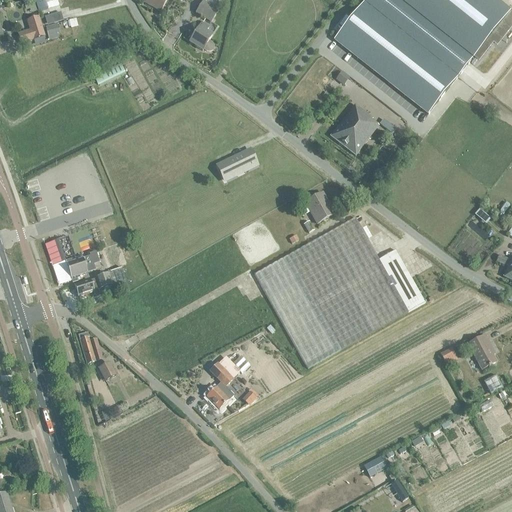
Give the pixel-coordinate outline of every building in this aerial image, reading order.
[(47,8),(44,0),(36,0),(40,10),(47,8)] [(146,0),(144,4),(160,12),(166,0),(146,0)] [(365,0),(363,3),(457,78),(472,59),(472,58),(419,17),(408,7),(398,0),(365,0)] [(511,12),(510,11),(495,0),(398,0),(408,7),(419,17),(472,58),(473,58),(473,57),(478,60),(493,42),(497,45),(511,26),(508,23),(511,17),(511,12)] [(196,14),(202,18),(203,18),(210,6),(203,2),(198,9),(195,14),(196,14)] [(457,78),(363,3),(334,41),(428,115),(457,78)] [(48,26),(64,21),(61,12),(45,17),(48,26)] [(27,21),(30,31),(33,41),(45,37),(39,18),(27,21)] [(46,27),(49,40),(61,37),(58,24),(46,27)] [(208,28),(202,24),(189,43),(202,51),(203,50),(206,52),(207,52),(209,52),(212,51),(213,48),(213,46),(212,44),(212,43),(209,41),(212,36),(206,32),(208,28)] [(30,31),(18,34),(21,44),(33,41),(30,31)] [(122,66),(95,78),(98,85),(126,73),(122,66)] [(336,79),(344,85),(350,77),(342,71),(336,79)] [(355,157),(378,127),(371,121),(372,120),(354,106),(330,137),(355,157)] [(385,119),(380,124),(391,135),(396,130),(385,119)] [(219,167),(225,180),(236,175),(234,171),(242,168),(243,171),(257,165),(254,158),(255,158),(252,152),(219,167)] [(317,225),(330,218),(334,215),(322,194),(305,204),(317,225)] [(475,215),(487,223),(490,218),(479,210),(475,215)] [(367,240),(358,224),(355,219),(347,223),(268,267),(254,275),(307,370),(408,313),(378,261),(367,240)] [(309,234),(314,231),(309,222),(304,225),(309,234)] [(60,240),(46,244),(48,249),(57,246),(62,262),(66,261),(60,240)] [(102,274),(103,277),(85,283),(74,286),(76,291),(75,292),(76,295),(77,295),(78,298),(99,291),(113,286),(112,284),(117,283),(120,282),(124,295),(130,293),(121,268),(114,248),(111,249),(110,248),(106,249),(107,251),(103,252),(107,265),(110,272),(102,274)] [(408,274),(395,251),(378,261),(408,313),(425,304),(408,274)] [(99,263),(95,253),(89,255),(90,257),(71,263),(71,261),(65,262),(52,267),(58,286),(71,282),(72,282),(77,280),(76,277),(89,273),(90,273),(93,272),(93,271),(95,271),(93,265),(99,263)] [(511,282),(511,258),(510,263),(498,257),(496,262),(504,266),(505,265),(508,267),(503,278),(511,282)] [(90,342),(87,334),(78,336),(87,365),(96,362),(95,360),(101,358),(96,340),(90,342)] [(485,336),(468,345),(482,371),(488,368),(488,369),(490,367),(496,363),(493,356),(495,355),(485,336)] [(452,347),(440,354),(447,367),(460,360),(452,347)] [(246,367),(238,359),(234,363),(242,371),(246,367)] [(106,382),(115,377),(109,364),(99,369),(106,382)] [(221,384),(219,385),(216,388),(208,396),(206,398),(213,404),(219,411),(229,401),(233,397),(225,389),(233,381),(217,364),(209,372),(221,384)] [(242,372),(236,367),(233,370),(238,376),(242,372)] [(491,396),(502,390),(496,377),(484,383),(491,396)] [(242,399),(250,407),(260,397),(252,389),(242,399)] [(415,447),(420,444),(418,439),(412,442),(415,447)] [(364,465),(369,478),(389,469),(383,457),(364,465)] [(391,485),(402,502),(409,498),(398,480),(391,485)] [(12,511),(10,505),(8,506),(7,502),(9,502),(6,494),(0,495),(0,511),(12,511)]
